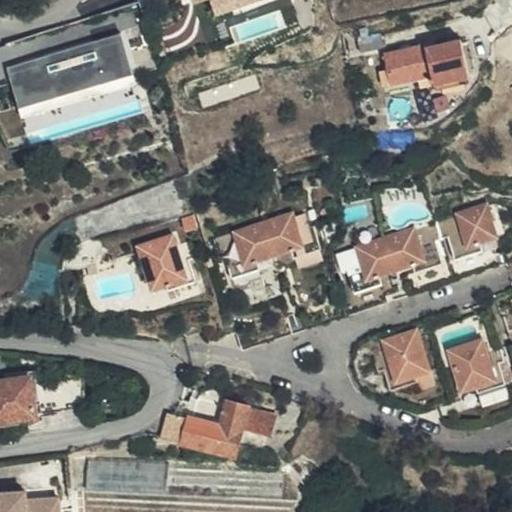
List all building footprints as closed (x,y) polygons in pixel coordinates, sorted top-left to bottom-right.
[(188,0),(189,2),(196,0),(204,0),(208,14),(255,0),(188,0)] [(6,55),(24,113),(138,78),(120,20),(6,55)] [(396,37),(393,23),(379,27),(382,40),(396,37)] [(472,79),(462,41),(427,49),(426,44),(385,53),(392,86),(432,77),(435,88),(472,79)] [(320,250),(315,229),(318,228),(312,208),(289,215),(212,239),(219,260),(225,258),(232,279),(257,271),(255,262),(290,250),(293,259),(320,250)] [(399,282),(404,280),(409,295),(495,267),(486,240),(478,243),(470,218),(365,252),(344,288),(326,322),(391,301),(388,294),(402,290),(399,282)] [(193,283),(187,259),(193,258),(188,240),(172,245),(169,239),(137,250),(150,291),(163,287),(166,292),(193,283)] [(344,288),(365,252),(356,256),(345,275),(342,280),(336,291),(324,311),(320,324),(326,322),(344,288)] [(340,261),(319,268),(324,285),(331,282),(333,289),(335,287),(336,291),(338,287),(342,280),(345,275),(356,256),(340,261)] [(409,295),(404,280),(399,282),(402,290),(388,294),(391,301),(409,295)] [(307,328),(320,324),(324,311),(336,291),(298,303),(307,328)] [(307,328),(298,303),(292,305),(297,322),(291,324),(294,332),(307,328)] [(211,312),(202,314),(211,340),(237,331),(235,324),(229,305),(211,312)] [(297,322),(292,305),(235,324),(237,331),(243,349),(294,332),(291,324),(297,322)] [(511,306),(510,307),(511,313),(511,315),(499,319),(504,333),(509,332),(511,341),(511,306)] [(429,376),(416,335),(387,344),(388,352),(372,357),(376,372),(383,370),(391,395),(414,388),(418,386),(417,380),(429,376)] [(505,391),(498,366),(503,364),(498,349),(485,353),(483,344),(450,355),(462,397),(477,393),(479,399),(505,391)] [(0,418),(36,414),(30,370),(3,373),(4,379),(0,379),(0,418)] [(433,389),(429,376),(417,380),(418,386),(414,388),(416,395),(433,389)] [(86,408),(82,377),(38,381),(43,413),(86,408)] [(194,420),(190,419),(184,443),(236,454),(243,429),(250,408),(229,402),(227,407),(199,400),(194,420)] [(277,414),(250,408),(243,429),(272,436),(277,414)] [(184,443),(190,419),(177,415),(171,440),(184,443)] [(162,490),(158,460),(93,458),(93,487),(95,487),(162,490)] [(283,466),(158,460),(162,490),(282,497),(283,466)] [(0,511),(63,511),(62,492),(38,495),(38,500),(29,501),(29,495),(28,487),(0,489),(0,511)] [(165,511),(162,490),(95,487),(94,511),(165,511)] [(280,511),(282,497),(162,490),(165,511),(280,511)]
